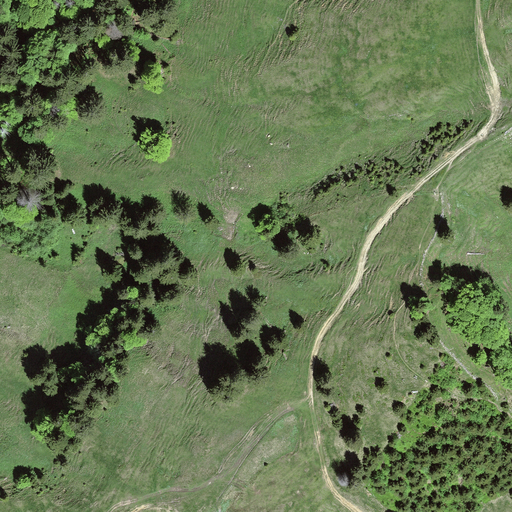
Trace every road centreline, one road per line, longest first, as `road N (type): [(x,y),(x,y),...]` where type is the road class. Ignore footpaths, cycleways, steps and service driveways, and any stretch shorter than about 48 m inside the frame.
road 1 (track): [(448,162),(403,199),(366,245),(354,287),(311,360),(310,390)]
road 2 (track): [(448,162),(497,104),(479,0)]
road 3 (track): [(310,390),(267,417),(190,511)]
road 4 (track): [(310,390),(324,465),(356,511)]
